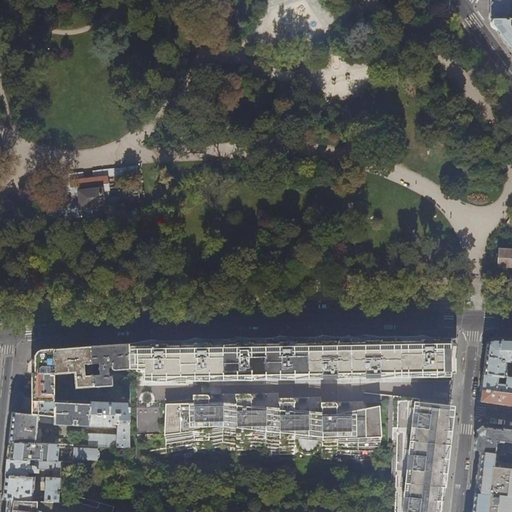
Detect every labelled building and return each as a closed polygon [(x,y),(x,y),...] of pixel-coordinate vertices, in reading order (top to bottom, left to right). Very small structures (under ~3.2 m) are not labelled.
[(511,8),(509,9),(508,0),(489,0),(489,3),(489,18),(491,18),(511,17),(511,8)] [(511,17),(491,18),(491,24),(505,42),(511,51),(511,17)] [(84,218),(89,222),(99,221),(102,215),(148,199),(144,187),(108,200),(108,196),(107,178),(70,181),(72,199),(46,203),(48,222),(84,218)] [(511,263),(511,250),(498,250),(497,254),(497,258),(497,264),(510,264),(511,264),(511,263)] [(362,276),(362,269),(351,269),(350,276),(350,277),(362,277),(362,276)] [(457,355),(450,355),(450,350),(450,338),(447,338),(440,339),(433,339),(297,339),(145,343),(133,343),(128,343),(129,369),(129,374),(136,374),(142,375),(142,377),(155,377),(156,379),(157,379),(158,380),(160,380),(170,381),(170,374),(199,374),(199,377),(201,380),(213,380),(213,378),(233,378),(234,373),(240,373),(241,376),(243,378),(244,379),(256,380),(256,378),(276,378),(276,373),(280,373),(282,373),(283,375),(283,376),(284,377),(285,378),(286,378),(287,379),(290,379),(299,378),(326,379),(326,377),(346,378),(346,377),(366,377),(366,372),(373,372),(373,374),(373,375),(375,377),(376,377),(388,378),(388,376),(417,376),(417,372),(424,372),(424,373),(425,374),(425,375),(426,376),(427,377),(429,377),(455,378),(457,355)] [(511,361),(511,338),(501,339),(492,339),(486,343),(484,358),(483,374),(511,377),(511,369),(508,369),(508,366),(506,366),(506,361),(511,361)] [(129,369),(128,343),(102,345),(90,346),(91,362),(99,361),(100,373),(93,374),(93,385),(112,384),(111,375),(110,374),(108,374),(108,366),(110,365),(110,364),(112,364),(113,367),(113,368),(115,369),(129,369)] [(91,362),(90,346),(71,347),(53,349),(53,373),(75,371),(76,387),(93,386),(93,385),(93,374),(85,375),(84,363),(91,362)] [(54,416),(54,405),(54,399),(53,373),(53,349),(48,349),(42,350),(34,357),(34,373),(34,380),(32,380),(32,414),(54,416)] [(511,377),(483,374),(481,387),(480,401),(504,405),(511,405),(511,377)] [(338,414),(338,405),(336,403),(334,403),(321,403),(322,413),(295,410),(295,401),(294,400),(294,399),(293,399),(278,399),(279,409),(280,412),(252,411),(252,407),(252,395),(250,394),(237,394),(237,404),(237,407),(210,407),(210,403),(210,400),(209,399),(209,397),(208,396),(206,396),(193,395),(193,403),(193,407),(166,408),(163,461),(209,455),(228,454),(324,464),(325,466),(384,463),(380,410),(338,418),(338,414)] [(129,447),(129,402),(54,399),(54,405),(54,416),(32,414),(21,413),(12,412),(10,426),(8,441),(40,442),(41,429),(37,428),(37,421),(54,423),(112,426),(112,423),(117,423),(117,434),(90,433),(89,445),(99,445),(129,447)] [(442,511),(447,475),(442,474),(443,468),(444,461),(449,461),(452,433),(447,432),(447,430),(449,416),(446,416),(447,409),(448,403),(414,399),(414,405),(408,407),(408,420),(408,421),(411,423),(410,433),(407,433),(407,449),(403,449),(402,462),(402,463),(403,464),(405,465),(405,476),(402,476),(402,491),(398,491),(398,503),(398,506),(399,507),(399,508),(399,511),(442,511)] [(380,410),(380,406),(338,414),(338,418),(380,410)] [(511,430),(506,430),(482,427),(479,429),(476,431),(475,440),(474,451),(480,451),(494,453),(496,442),(502,442),(502,440),(510,441),(508,455),(511,455),(511,430)] [(57,461),(58,443),(40,442),(8,441),(8,445),(6,459),(57,461)] [(98,463),(99,445),(89,445),(74,444),(73,462),(98,463)] [(511,455),(508,455),(507,463),(506,467),(493,465),(493,461),(494,453),(480,451),(479,454),(479,457),(475,487),(511,491),(511,455)] [(38,471),(38,468),(53,469),(53,477),(60,477),(61,461),(57,461),(6,459),(5,470),(4,475),(28,476),(28,471),(38,471)] [(33,495),(34,480),(45,480),(45,477),(28,476),(4,475),(2,491),(2,498),(6,498),(58,500),(60,477),(53,477),(48,477),(46,495),(33,495)] [(510,511),(511,506),(511,491),(475,487),(471,511),(510,511)] [(112,511),(114,505),(75,495),(73,502),(58,502),(58,500),(6,498),(6,502),(9,502),(7,511),(6,511),(112,511)]
